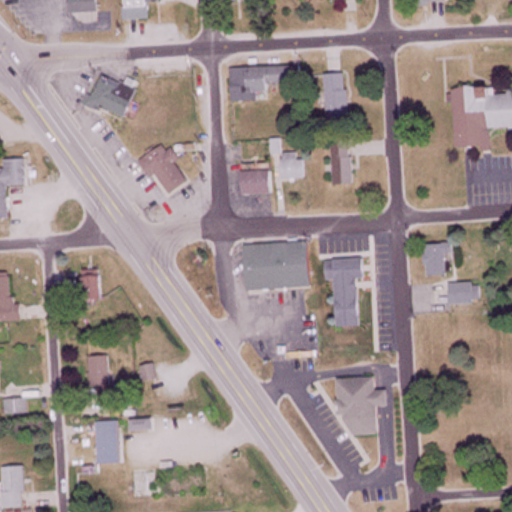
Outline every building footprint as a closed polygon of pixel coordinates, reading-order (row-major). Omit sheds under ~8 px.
[(101,0),(73,0),(74,14),(102,14),(101,0)] [(127,0),(128,23),(153,22),(153,5),(168,4),(167,0),(127,0)] [(234,69),(234,102),(261,102),(261,91),(308,90),(308,68),(234,69)] [(103,75),(91,106),(129,121),(141,90),(103,75)] [(332,123),(353,123),(353,75),(331,75),(332,123)] [(459,149),(496,148),(495,131),(511,130),(511,89),(457,91),(459,149)] [(337,142),(337,186),(357,186),(357,142),(337,142)] [(192,182),(180,163),(182,162),(170,145),(142,163),(153,180),(158,177),(171,196),(192,182)] [(309,161),(302,161),(301,153),(283,155),(286,181),(311,178),(309,161)] [(11,187),(31,186),(30,160),(8,161),(8,171),(0,170),(0,220),(13,220),(11,187)] [(277,197),(277,167),(248,167),(248,197),(277,197)] [(457,253),(457,244),(430,244),(430,275),(452,275),(452,253),(457,253)] [(87,270),(87,301),(107,301),(107,270),(87,270)] [(0,273),(0,322),(25,321),(25,304),(15,304),(14,273),(0,273)] [(480,283),(455,283),(455,303),(480,303),(480,283)] [(120,382),(114,383),(114,356),(96,357),(97,417),(121,416),(120,382)] [(161,379),(159,364),(146,366),(148,381),(161,379)] [(384,406),(395,405),(394,389),(382,390),(381,376),(343,378),(345,415),(354,415),(355,435),(385,434),(384,406)] [(8,413),(31,413),(31,398),(8,398),(8,413)] [(156,429),(156,420),(139,420),(139,429),(156,429)] [(126,464),(125,421),(101,421),(102,464),(126,464)] [(30,466),(8,466),(8,507),(30,507),(30,466)]
